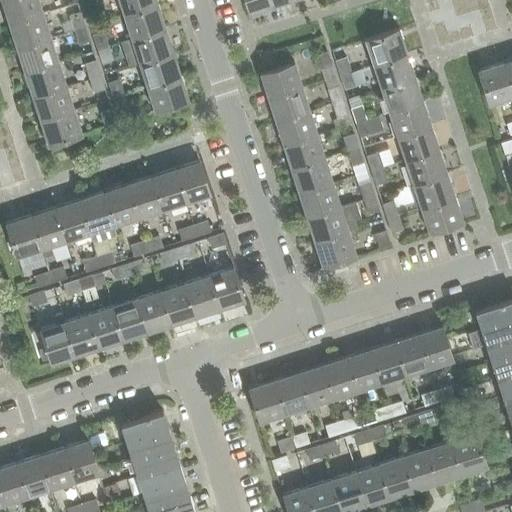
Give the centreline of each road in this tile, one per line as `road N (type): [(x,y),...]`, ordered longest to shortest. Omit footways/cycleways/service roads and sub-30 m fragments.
road 1 (residential): [(296,320),(195,0)]
road 2 (residential): [(296,320),(511,255)]
road 3 (residential): [(0,418),(178,360)]
road 4 (residential): [(228,511),(178,360)]
road 5 (unknown): [(0,115),(12,111),(35,186),(0,197)]
road 6 (residential): [(178,360),(296,320)]
